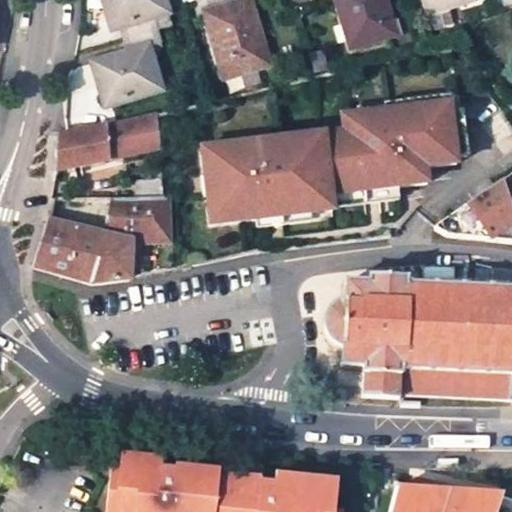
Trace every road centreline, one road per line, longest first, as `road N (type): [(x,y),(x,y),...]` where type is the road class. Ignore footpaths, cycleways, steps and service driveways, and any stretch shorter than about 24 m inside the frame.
road 1 (residential): [(511,262),(405,254),(287,271),(288,351),(265,396),(261,426)]
road 2 (secondary): [(511,438),(261,426)]
road 3 (secondary): [(261,426),(88,393),(46,371)]
road 4 (tertiary): [(44,0),(22,135),(0,191)]
